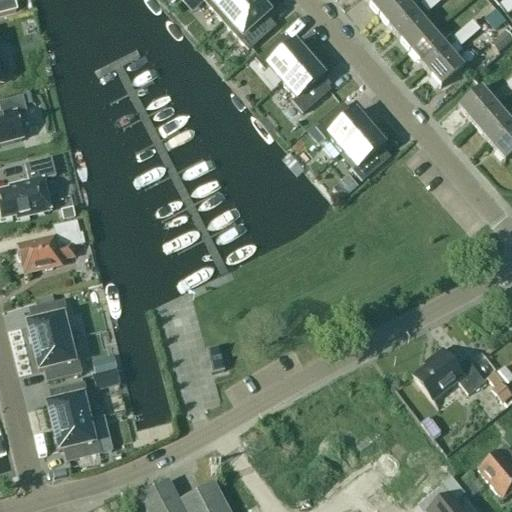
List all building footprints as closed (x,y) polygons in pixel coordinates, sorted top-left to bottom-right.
[(0,0),(0,13),(10,11),(7,0),(0,0)] [(199,0),(222,24),(248,0),(199,0)] [(268,15),(254,0),(248,0),(222,24),(247,52),(274,29),(273,28),(269,31),(260,22),(268,15)] [(362,0),(378,17),(397,0),(362,0)] [(393,35),(416,16),(401,0),(397,0),(378,17),(393,35)] [(437,6),(432,0),(424,0),(418,5),(427,15),(437,6)] [(408,53),(431,34),(416,16),(393,35),(408,53)] [(479,33),(471,23),(460,32),(468,42),(479,33)] [(468,42),(460,32),(451,40),(449,41),(453,46),(458,51),(458,50),(468,42)] [(511,43),(511,41),(505,33),(489,46),(497,56),(511,43)] [(440,45),(431,34),(408,53),(424,71),(453,46),(449,41),(451,40),(449,37),(440,45)] [(281,85),(308,62),(293,45),(285,51),(278,43),(283,39),(282,38),(254,62),(263,72),(267,69),(281,85)] [(458,51),(453,46),(424,71),(440,90),(462,70),(453,60),(461,53),(458,50),(458,51)] [(308,62),(281,85),(294,101),(291,104),(301,116),(329,92),(328,91),(323,95),(315,85),(322,79),(308,62)] [(503,103),(511,94),(511,81),(496,95),(503,103)] [(472,128),(495,108),(479,90),(457,110),(472,128)] [(0,145),(23,140),(19,124),(29,121),(23,97),(0,102),(0,109),(2,116),(0,116),(0,145)] [(341,154),(368,131),(354,114),(346,121),(339,112),(343,108),(343,107),(315,131),(324,142),(327,138),(341,154)] [(503,118),(495,108),(472,128),(488,146),(511,125),(511,112),(511,111),(503,118)] [(511,125),(488,146),(504,164),(511,157),(511,125)] [(360,184),(388,160),(387,159),(383,163),(375,154),(383,148),(368,131),(341,154),(355,170),(351,173),(360,184)] [(0,197),(0,219),(1,224),(17,220),(18,223),(50,215),(43,184),(56,181),(52,162),(25,168),(30,187),(11,192),(11,195),(0,197)] [(347,177),(339,184),(349,196),(357,189),(347,177)] [(71,208),(59,211),(62,222),(74,219),(71,208)] [(52,230),(55,242),(52,243),(52,242),(16,251),(17,254),(15,257),(16,263),(19,265),(20,268),(23,268),(25,275),(42,271),(45,272),(51,271),(53,268),(58,267),(57,263),(73,260),(71,250),(83,248),(81,236),(78,236),(75,224),(52,230)] [(32,350),(71,341),(62,304),(28,312),(28,313),(33,312),(36,325),(26,327),(32,350)] [(80,376),(71,341),(32,350),(38,373),(47,371),(50,382),(45,383),(45,384),(80,376)] [(217,349),(205,352),(211,376),(223,373),(217,349)] [(466,398),(483,385),(466,363),(455,370),(441,352),(423,366),(424,368),(411,379),(431,404),(456,384),(466,398)] [(94,377),(104,374),(100,362),(91,364),(94,377)] [(103,375),(106,390),(118,387),(114,372),(103,375)] [(511,398),(493,376),(486,381),(493,390),(489,394),(500,407),(511,398)] [(46,408),(52,431),(91,421),(82,386),(48,394),(48,396),(53,394),(56,405),(46,408)] [(277,462),(262,475),(289,509),(337,471),(346,482),(358,472),(350,461),(399,421),(372,386),(355,399),(351,395),(325,416),(321,412),(296,432),(299,436),(273,457),(277,462)] [(511,427),(511,407),(500,418),(510,429),(511,427)] [(100,456),(91,421),(52,431),(58,454),(67,451),(70,462),(65,463),(65,464),(100,456)] [(430,424),(420,431),(433,450),(443,442),(430,424)] [(501,503),(511,493),(511,458),(505,450),(489,464),(488,462),(486,464),(487,465),(477,474),(501,503)] [(448,497),(428,511),(459,511),(454,505),(463,497),(449,480),(440,487),(448,497)] [(144,511),(226,511),(212,485),(177,504),(166,484),(138,499),(144,511)]
